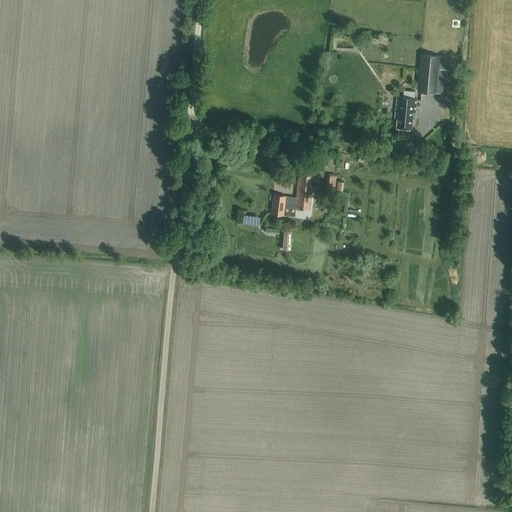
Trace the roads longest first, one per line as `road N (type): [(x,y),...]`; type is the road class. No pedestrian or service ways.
road 1 (track): [(151,511),(190,126)]
road 2 (track): [(190,126),(371,147)]
road 3 (track): [(190,126),(201,0)]
